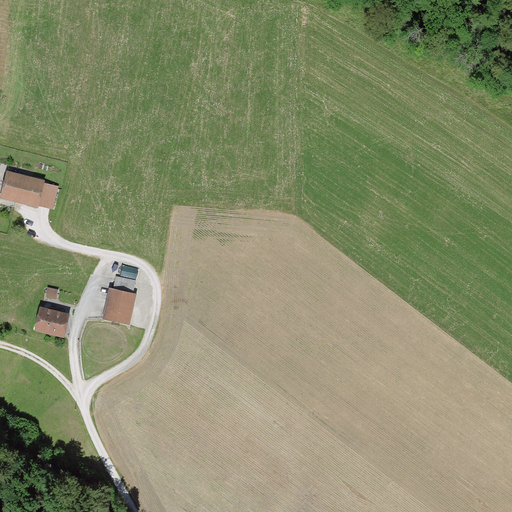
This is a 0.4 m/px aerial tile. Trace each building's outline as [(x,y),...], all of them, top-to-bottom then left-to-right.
[(44,182),(7,173),(0,199),(15,203),(39,209),(39,207),(52,210),(58,187),(44,184),(44,182)] [(120,264),(117,283),(135,287),(139,267),(120,264)] [(102,319),(130,326),(137,295),(109,288),(102,319)] [(45,298),(55,299),(56,291),(47,289),(45,298)] [(32,332),(62,339),(68,314),(38,307),(32,332)]
